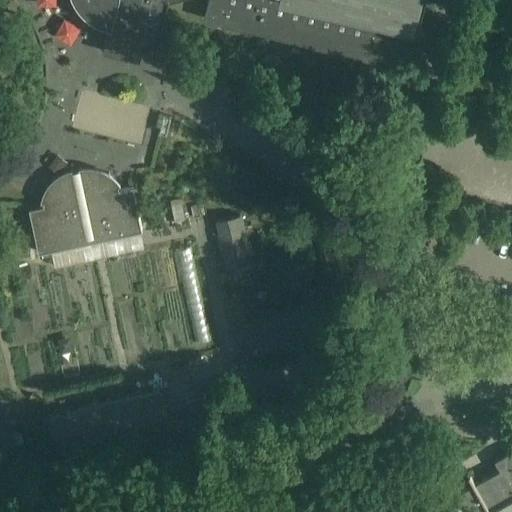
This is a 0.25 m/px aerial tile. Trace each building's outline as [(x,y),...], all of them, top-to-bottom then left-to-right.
[(421,0),(78,0),(79,2),(83,7),(86,11),(93,17),(100,21),(105,23),(110,25),(103,52),(140,62),(144,44),(155,41),(156,43),(159,44),(169,2),(176,0),(208,0),(204,19),(404,70),(421,0)] [(459,121),(472,124),(477,99),(465,96),(459,121)] [(44,206),(30,209),(40,256),(143,233),(133,187),(120,189),(119,187),(121,185),(120,183),(116,180),(113,176),(107,172),(100,169),(93,168),(86,168),(79,169),(79,171),(73,172),(72,170),(68,171),(61,174),(55,178),(52,181),(48,185),(46,189),(44,193),(42,198),(41,202),(43,203),(44,206)] [(499,195),(511,196),(511,185),(501,184),(499,195)] [(240,215),(216,220),(227,268),(251,263),(240,215)] [(50,418),(62,468),(172,441),(160,391),(50,418)] [(511,511),(511,450),(495,461),(500,470),(475,484),(470,474),(469,475),(474,485),(457,494),(460,500),(463,503),(472,508),(476,511),(475,511),(488,511),(489,511),(511,511)]
